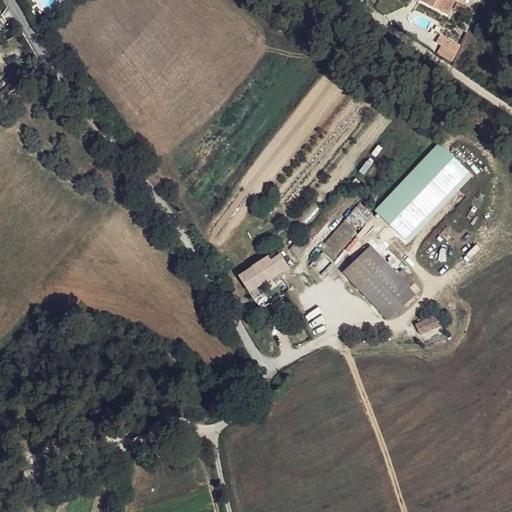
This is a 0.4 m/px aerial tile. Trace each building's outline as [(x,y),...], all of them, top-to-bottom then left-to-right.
[(451,4),(443,0),(419,0),(446,13),(451,4)] [(456,44),(440,35),(436,42),(453,51),(456,44)] [(436,167),(380,217),(405,245),(461,195),(436,167)] [(345,191),(305,234),(313,240),(351,196),(345,191)] [(350,216),(329,246),(337,252),(353,228),(358,222),(350,216)] [(305,234),(296,247),(303,254),(313,240),(305,234)] [(296,247),(290,253),(294,261),(303,254),(296,247)] [(371,251),(344,275),(387,324),(414,299),(371,251)] [(268,257),(238,276),(250,292),(288,269),(287,265),(281,256),(271,261),(268,257)] [(438,316),(419,324),(423,333),(442,325),(438,316)] [(38,356),(31,362),(37,370),(44,364),(38,356)] [(44,364),(37,370),(43,378),(57,367),(51,359),(44,364)] [(182,456),(182,467),(194,467),(194,455),(182,456)]
